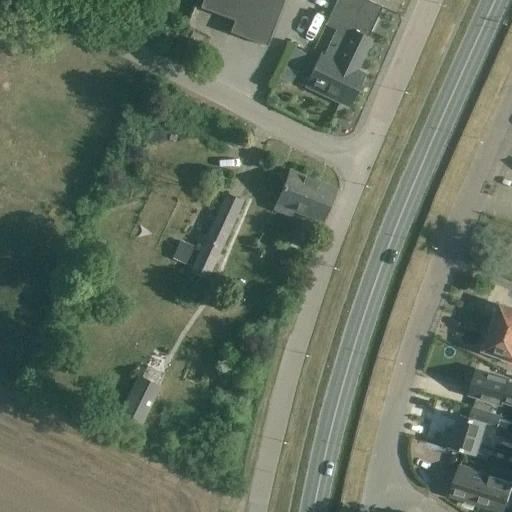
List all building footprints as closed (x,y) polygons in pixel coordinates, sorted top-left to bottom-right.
[(266,45),(283,0),(201,0),(200,6),(234,19),(229,31),(266,45)] [(382,6),(369,0),(336,0),(325,24),(336,29),(324,53),(321,52),(306,84),(349,105),(365,73),(356,69),(371,39),(367,37),(382,6)] [(203,36),(192,31),(185,45),(196,51),(203,36)] [(335,187),(289,169),(274,208),(290,214),(292,209),(322,221),(335,187)] [(226,192),(189,271),(209,280),(246,202),(226,192)] [(492,328),(511,334),(511,309),(500,305),(492,328)] [(511,334),(492,328),(484,350),(501,356),(500,360),(511,363),(511,334)] [(474,382),(470,395),(502,404),(502,402),(511,404),(511,382),(508,382),(509,379),(478,369),(476,374),(473,373),(471,381),(474,382)] [(161,387),(139,377),(121,415),(143,425),(161,387)] [(503,416),(472,406),(468,419),(459,416),(450,446),(475,454),(484,424),(498,429),(495,436),(511,441),(511,422),(502,420),(503,416)] [(460,465),(450,497),(465,501),(464,504),(474,507),(475,505),(491,509),(499,511),(503,511),(507,502),(511,503),(511,472),(503,469),(500,478),(460,465)]
